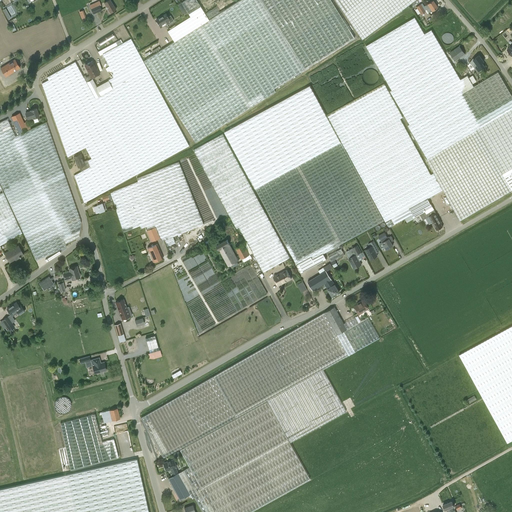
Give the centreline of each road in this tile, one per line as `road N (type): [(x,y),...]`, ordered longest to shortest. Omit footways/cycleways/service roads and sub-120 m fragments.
road 1 (unclassified): [(134,409),(511,199)]
road 2 (unclassified): [(134,409),(85,238)]
road 3 (unclassified): [(85,238),(38,92)]
